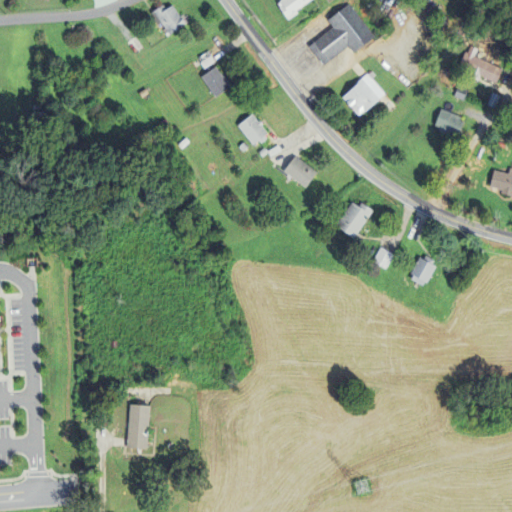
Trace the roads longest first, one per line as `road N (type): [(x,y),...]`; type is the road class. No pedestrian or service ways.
road 1 (tertiary): [(511,237),(440,215),(369,172),(305,106),(226,0)]
road 2 (residential): [(127,0),(71,16),(0,20)]
